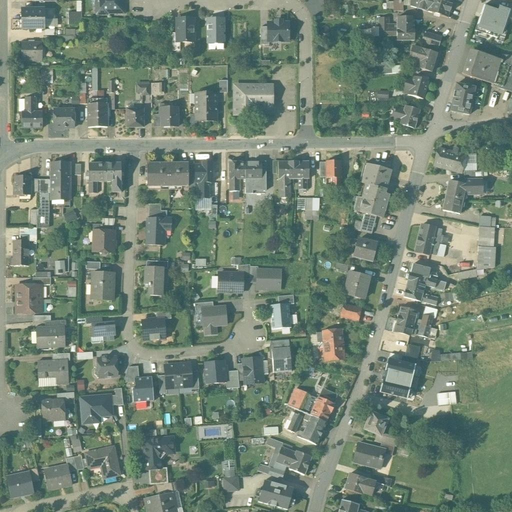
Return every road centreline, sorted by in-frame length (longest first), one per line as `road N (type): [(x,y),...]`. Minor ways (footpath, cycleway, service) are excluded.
road 1 (residential): [(315,511),(391,294),(429,143)]
road 2 (residential): [(134,147),(129,340),(155,355),(233,349),(248,335)]
road 3 (residential): [(153,4),(298,10),(307,145)]
road 4 (residential): [(134,147),(307,145)]
road 5 (residential): [(3,0),(3,149)]
road 6 (residential): [(433,130),(473,0)]
road 7 (residential): [(3,149),(134,147)]
road 8 (residential): [(307,145),(429,143)]
